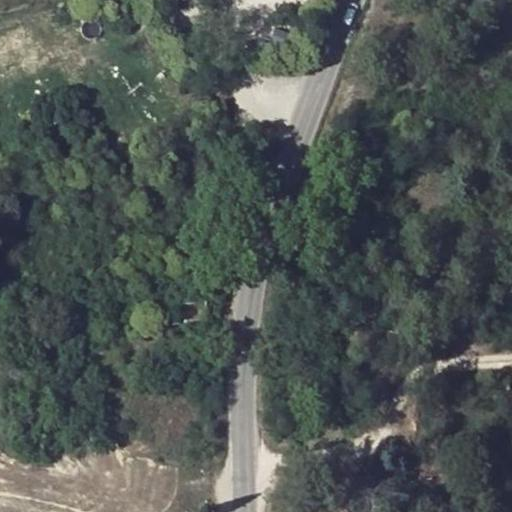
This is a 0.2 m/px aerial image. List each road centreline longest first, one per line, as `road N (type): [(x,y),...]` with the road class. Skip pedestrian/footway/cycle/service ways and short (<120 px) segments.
road 1 (tertiary): [(357,0),(278,192),(254,277),(245,464)]
road 2 (unclassified): [(245,464),(346,451),(371,440),(408,380),(439,366),(511,360)]
